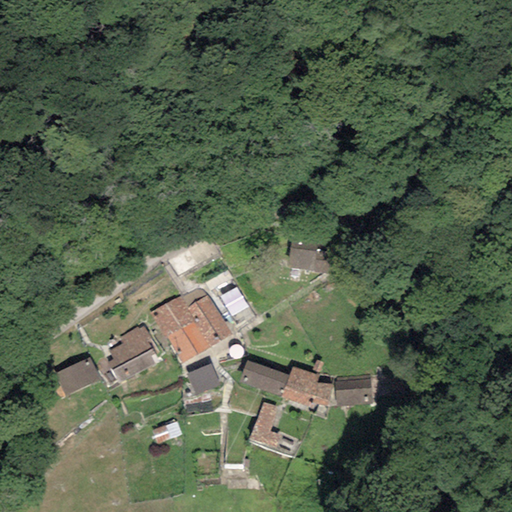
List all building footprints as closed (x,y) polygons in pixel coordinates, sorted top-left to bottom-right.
[(293,239),(288,272),(326,277),(331,244),(293,239)] [(186,311),(209,352),(231,341),(206,298),(186,311)] [(182,367),(209,352),(194,326),(186,311),(179,299),(150,314),(182,367)] [(107,365),(119,387),(153,368),(149,360),(157,356),(150,343),(141,327),(119,339),(122,345),(107,354),(112,362),(107,365)] [(88,360),(54,377),(65,400),(99,383),(88,360)] [(289,380),(246,364),(238,387),(259,395),(281,403),(289,380)] [(188,378),(197,397),(217,388),(209,369),(188,378)] [(327,412),(332,388),(317,386),(321,378),(293,370),(289,380),(281,403),(313,413),(314,409),(327,412)] [(368,382),(335,384),(337,411),(369,409),(368,382)] [(238,387),(233,385),(224,407),(250,417),(259,395),(238,387)] [(250,445),(292,461),(298,443),(272,434),(281,411),(265,405),(250,445)] [(184,439),(177,418),(152,426),(159,448),(184,439)] [(224,424),(199,426),(201,447),(225,445),(224,424)]
